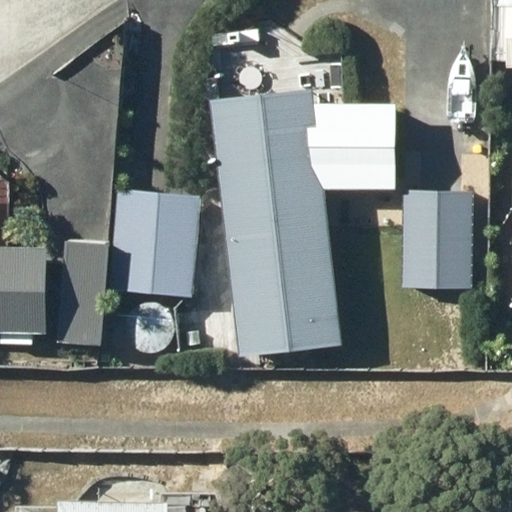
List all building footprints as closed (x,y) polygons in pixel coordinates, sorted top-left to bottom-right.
[(505,62),(511,61),(511,0),(489,0),(489,55),(505,55),(505,62)] [(207,92),(235,314),(337,300),(326,211),(395,211),(394,94),(311,94),(309,78),(207,92)] [(116,182),(109,283),(190,289),(197,187),(116,182)] [(0,323),(44,323),(45,237),(0,236),(0,323)] [(187,346),(222,346),(222,321),(213,321),(213,310),(198,310),(198,322),(187,322),(187,346)] [(0,511),(98,511),(96,504),(51,485),(5,503),(0,511)]
